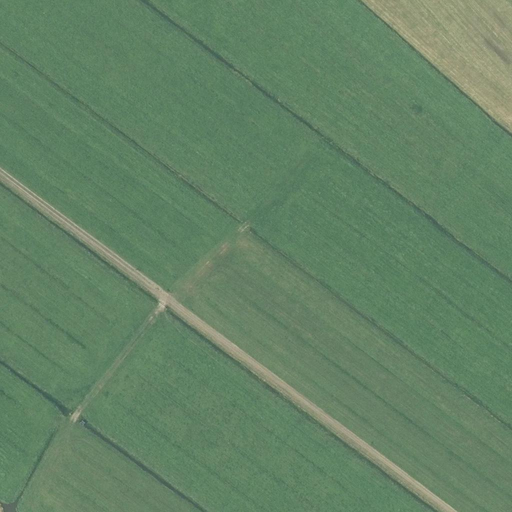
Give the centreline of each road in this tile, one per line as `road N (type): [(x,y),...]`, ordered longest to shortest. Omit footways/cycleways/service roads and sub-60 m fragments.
road 1 (track): [(166,294),(456,511)]
road 2 (track): [(0,169),(166,294),(155,313)]
